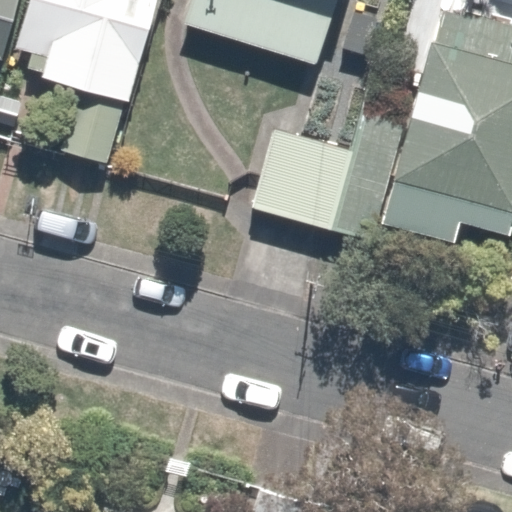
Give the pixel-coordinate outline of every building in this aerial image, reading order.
[(0,0),(0,51),(14,0),(0,0)] [(108,162),(150,0),(28,0),(16,46),(29,49),(23,70),(68,82),(50,146),(108,162)] [(337,0),(182,0),(177,21),(320,61),(337,0)] [(492,269),(511,187),(511,21),(431,1),(371,238),(492,269)] [(354,241),(378,155),(397,87),(363,77),(344,146),(274,126),(249,211),(354,241)]
